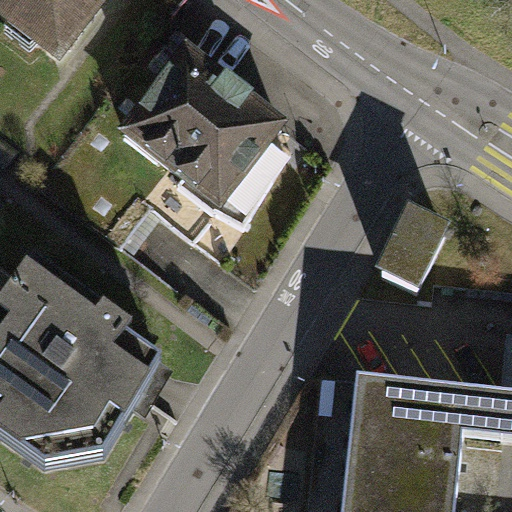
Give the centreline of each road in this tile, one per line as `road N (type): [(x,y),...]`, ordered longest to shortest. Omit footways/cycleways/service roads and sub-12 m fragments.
road 1 (residential): [(172,511),(426,102)]
road 2 (tertiary): [(291,0),(426,102)]
